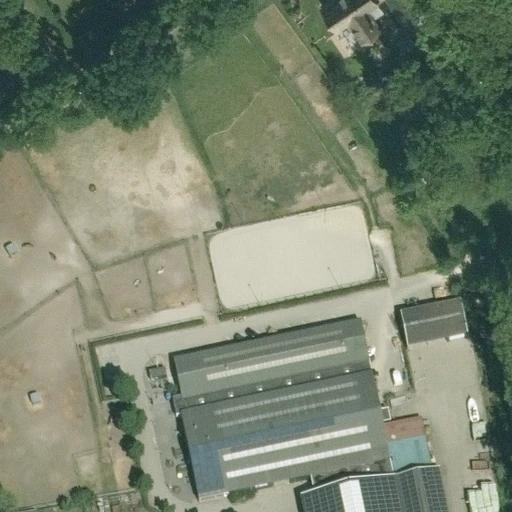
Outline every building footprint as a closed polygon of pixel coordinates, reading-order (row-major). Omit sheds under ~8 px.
[(366,7),(375,0),(329,0),(321,6),(337,28),(347,20),(361,40),(380,27),(366,7)] [(467,339),(460,304),(440,308),(447,343),(467,339)] [(310,480),(315,499),(394,482),(382,426),(390,424),(388,413),(380,415),(361,325),(174,364),(181,400),(172,402),(176,419),(181,418),(198,503),(229,497),(228,497),(310,480)] [(426,442),(448,437),(441,404),(418,408),(426,442)] [(394,482),(315,499),(302,502),(303,511),(446,511),(439,473),(394,482)]
